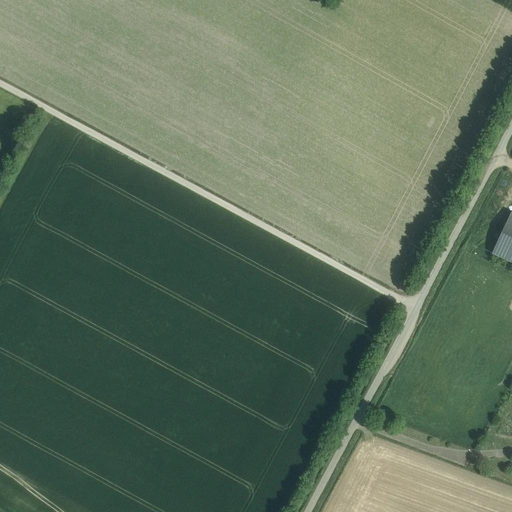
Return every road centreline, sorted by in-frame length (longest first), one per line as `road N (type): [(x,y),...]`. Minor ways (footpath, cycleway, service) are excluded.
road 1 (residential): [(511,126),(357,417)]
road 2 (track): [(357,417),(456,449),(511,450)]
